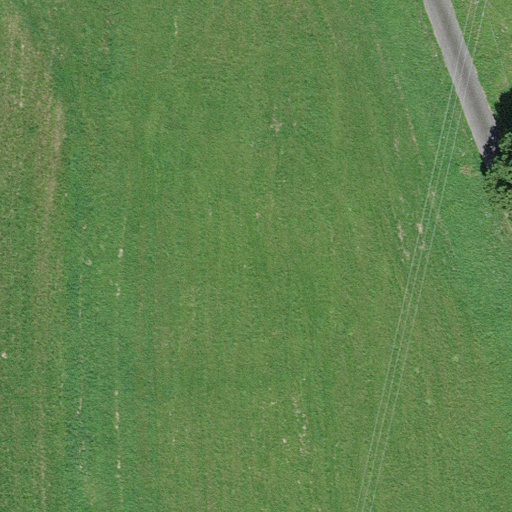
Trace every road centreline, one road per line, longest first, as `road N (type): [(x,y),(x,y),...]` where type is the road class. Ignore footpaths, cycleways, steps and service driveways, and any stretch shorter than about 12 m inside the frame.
road 1 (track): [(104,0),(73,156),(56,388),(62,511)]
road 2 (track): [(433,0),(511,193)]
